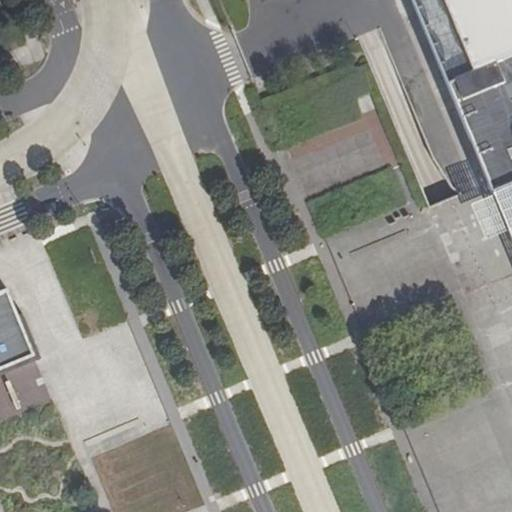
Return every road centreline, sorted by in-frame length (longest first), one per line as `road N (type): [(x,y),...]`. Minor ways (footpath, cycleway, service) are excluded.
road 1 (unclassified): [(379,511),(195,74)]
road 2 (unclassified): [(120,167),(265,511)]
road 3 (unclassified): [(0,220),(120,167)]
road 4 (unclassified): [(120,167),(195,74)]
